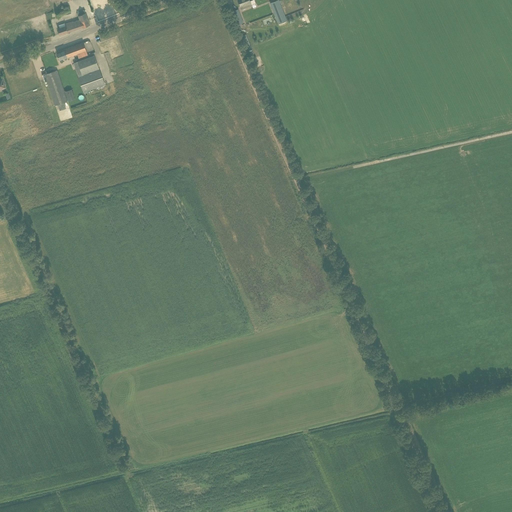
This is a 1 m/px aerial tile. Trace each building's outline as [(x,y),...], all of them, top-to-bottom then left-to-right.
[(240,6),(241,10),(252,6),(249,0),(237,0),(239,4),(240,6)] [(278,0),(270,3),(278,23),(287,20),(280,3),(281,3),(281,0),(279,1),(278,0)] [(71,14),(69,7),(56,12),(58,18),(71,14)] [(238,25),(243,23),(238,9),(232,12),(238,25)] [(65,25),(57,28),(60,35),(82,27),(82,28),(90,25),(85,12),(78,16),(79,20),(72,22),(73,24),(65,26),(65,25)] [(102,53),(108,50),(110,53),(114,51),(116,56),(123,54),(117,40),(113,42),(111,39),(98,44),(102,53)] [(88,54),(85,47),(83,42),(68,48),(71,55),(77,53),(79,58),(88,54)] [(56,52),(58,57),(59,60),(71,55),(68,48),(56,52)] [(94,55),(77,62),(82,75),(100,69),(94,55)] [(105,85),(99,69),(78,77),(83,93),(105,85)] [(45,74),(47,79),(55,104),(66,101),(56,70),(45,74)] [(68,101),(75,99),(72,89),(65,91),(68,101)]
